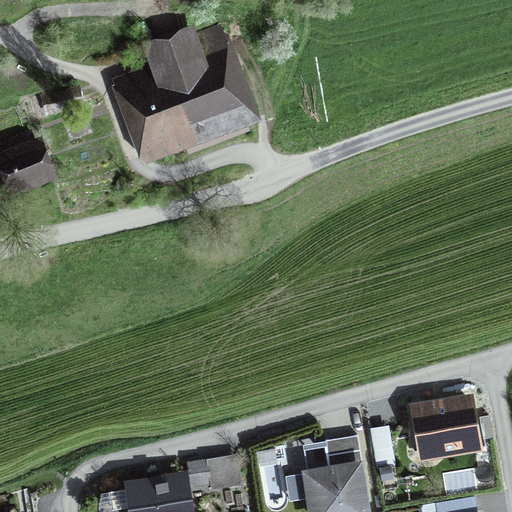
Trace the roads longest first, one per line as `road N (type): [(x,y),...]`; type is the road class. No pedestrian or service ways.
road 1 (unclassified): [(0,256),(242,195),(298,169),(511,108)]
road 2 (residential): [(77,511),(79,495),(98,474),(496,365)]
road 3 (track): [(11,47),(52,15),(154,16),(159,35)]
